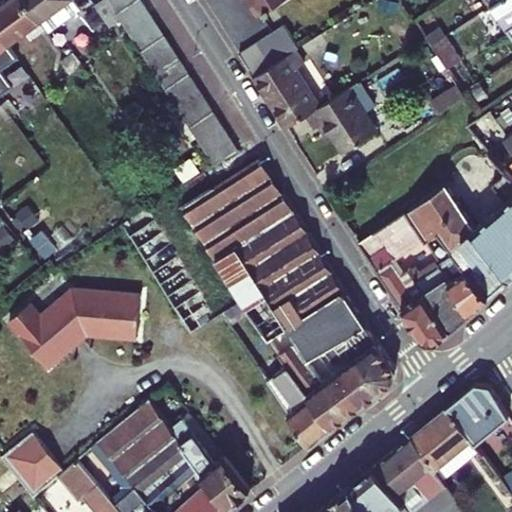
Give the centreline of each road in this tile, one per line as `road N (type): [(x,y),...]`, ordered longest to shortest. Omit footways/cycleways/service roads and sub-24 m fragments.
road 1 (residential): [(429,390),(179,0)]
road 2 (tertiary): [(429,390),(281,511)]
